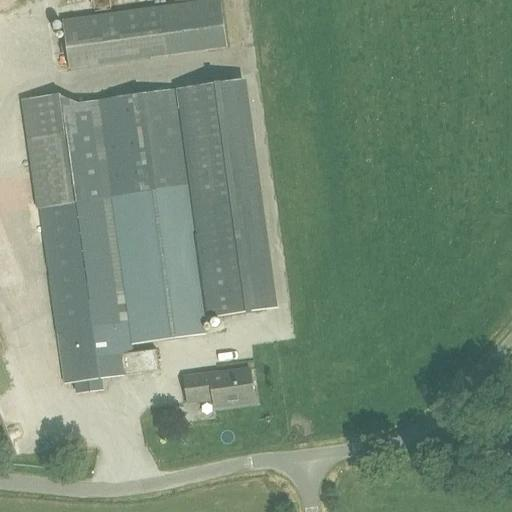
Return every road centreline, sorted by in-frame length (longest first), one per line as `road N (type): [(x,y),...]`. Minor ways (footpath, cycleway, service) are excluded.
road 1 (unclassified): [(0,481),(129,489),(305,455)]
road 2 (unclassified): [(305,455),(382,444),(415,430),(448,409),(511,342)]
road 3 (track): [(511,458),(382,444)]
